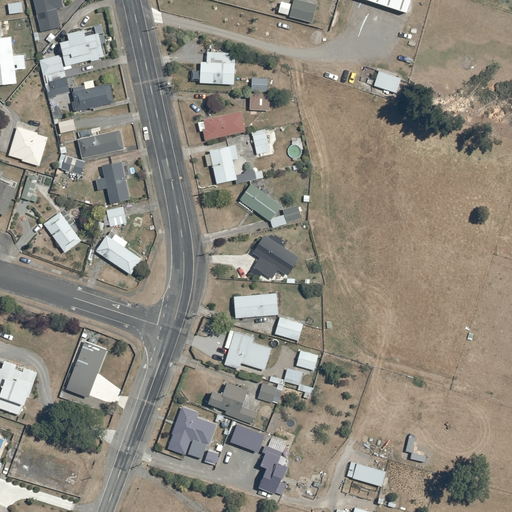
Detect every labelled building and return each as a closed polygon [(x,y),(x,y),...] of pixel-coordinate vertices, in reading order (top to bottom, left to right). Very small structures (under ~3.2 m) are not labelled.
[(34,0),(41,31),(62,27),(58,9),(64,7),(62,0),(34,0)] [(316,4),(300,0),(290,0),(287,15),(312,21),(316,4)] [(409,0),(369,0),(406,12),(409,0)] [(24,12),(23,2),(9,3),(10,14),(24,12)] [(3,38),(1,23),(0,22),(0,84),(19,83),(18,69),(26,68),(25,55),(15,56),(14,37),(3,38)] [(88,34),(88,29),(71,32),(72,41),(63,42),(67,65),(77,64),(106,59),(102,32),(88,34)] [(233,52),(205,50),(205,61),(198,60),(197,81),(231,83),(233,52)] [(70,93),(62,54),(41,59),(49,97),(70,93)] [(399,76),(376,69),(372,84),(394,91),(399,76)] [(266,77),(249,76),(249,89),(266,90),(266,77)] [(114,103),(110,84),(104,86),(103,80),(72,87),(77,111),(114,103)] [(268,93),(248,92),(247,108),(267,109),(268,93)] [(72,116),(69,96),(50,99),(53,119),(72,116)] [(244,130),(240,109),(195,119),(198,130),(201,130),(203,138),(244,130)] [(77,130),(74,118),(59,121),(61,133),(77,130)] [(49,136),(19,127),(10,156),(40,166),(49,136)] [(269,150),(264,128),(250,131),(255,153),(269,150)] [(127,149),(123,130),(96,135),(95,134),(79,137),(83,158),(127,149)] [(237,157),(234,143),(207,148),(214,182),(235,177),(231,158),(237,157)] [(64,153),(59,168),(82,175),(87,160),(64,153)] [(131,199),(125,162),(104,165),(106,177),(97,178),(99,189),(108,188),(111,202),(131,199)] [(37,181),(27,178),(21,198),(36,202),(38,196),(33,195),(37,181)] [(0,211),(4,214),(16,187),(0,180),(0,211)] [(269,218),(269,217),(279,205),(251,181),(238,197),(250,208),(252,206),(267,219),(269,218)] [(283,213),(269,217),(269,218),(271,227),(301,218),(297,204),(281,208),(283,213)] [(128,223),(125,206),(108,210),(109,214),(103,215),(106,227),(128,223)] [(83,240),(62,212),(46,224),(67,252),(83,240)] [(286,274),(298,256),(282,246),(285,240),(269,230),(265,235),(261,232),(246,256),(252,260),(255,262),(249,271),(258,277),(262,272),(271,277),(276,268),(286,274)] [(129,242),(117,234),(114,239),(107,235),(97,250),(133,274),(143,258),(126,247),(129,242)] [(277,313),(275,292),(232,295),(234,316),(277,313)] [(303,323),(280,317),(276,334),(299,340),(303,323)] [(252,336),(230,329),(225,346),(228,347),(223,363),(237,367),(239,361),(263,369),(270,347),(250,341),(252,336)] [(319,355),(301,350),(297,365),(315,370),(319,355)] [(21,364),(1,357),(0,359),(0,408),(21,415),(25,404),(27,405),(39,370),(25,366),(21,364)] [(298,384),(298,383),(301,371),(285,367),(282,380),(298,384)] [(250,391),(224,380),(219,392),(208,388),(203,401),(225,409),(224,412),(253,424),(257,412),(244,407),(250,391)] [(282,386),(261,381),(257,397),(278,402),(282,386)] [(311,386),(298,383),(298,384),(297,389),(303,391),(303,394),(309,395),(311,386)] [(44,414),(27,408),(23,420),(40,426),(44,414)] [(264,436),(251,431),(246,443),(259,448),(264,436)] [(284,443),(270,437),(267,444),(264,443),(260,451),(263,452),(257,464),(262,466),(254,484),(278,495),(284,482),(277,478),(283,465),(275,461),(284,443)] [(383,469),(349,460),(345,475),(379,484),(383,469)] [(319,471),(310,468),(307,478),(316,480),(319,471)]
